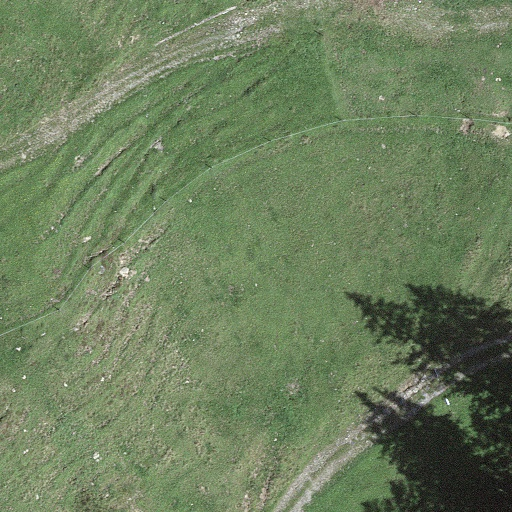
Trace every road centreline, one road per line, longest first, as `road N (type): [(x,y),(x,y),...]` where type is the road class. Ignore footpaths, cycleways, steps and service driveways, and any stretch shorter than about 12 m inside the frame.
road 1 (track): [(511,17),(409,24),(298,17),(252,25),(209,38),(0,146)]
road 2 (track): [(288,511),(312,477),(403,393),(511,343)]
